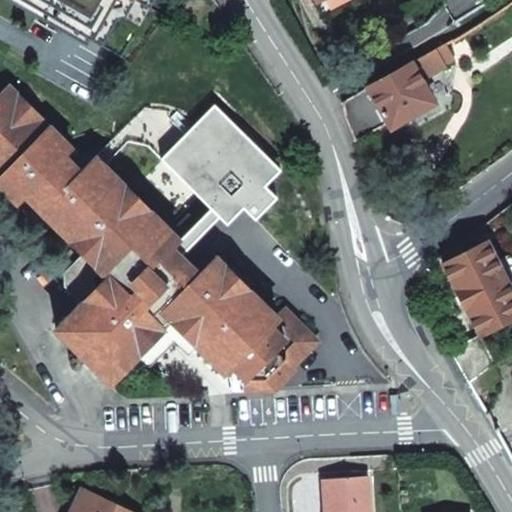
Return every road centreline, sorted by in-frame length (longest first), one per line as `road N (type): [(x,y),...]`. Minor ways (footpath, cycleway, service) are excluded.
road 1 (unclassified): [(367,282),(303,71),(252,0)]
road 2 (residential): [(258,434),(50,450)]
road 3 (residential): [(466,427),(258,434)]
road 4 (unknown): [(497,0),(312,95)]
road 5 (unclassified): [(466,427),(389,337),(367,282)]
road 6 (residential): [(367,282),(511,178)]
